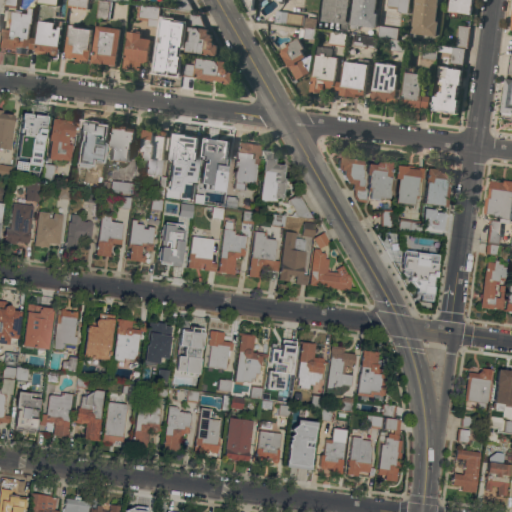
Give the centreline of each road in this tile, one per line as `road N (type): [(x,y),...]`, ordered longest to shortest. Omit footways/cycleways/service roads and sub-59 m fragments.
road 1 (residential): [(403,327),(0,271)]
road 2 (residential): [(387,511),(0,458)]
road 3 (residential): [(495,0),(454,335)]
road 4 (residential): [(287,121),(0,81)]
road 5 (residential): [(511,151),(287,121)]
road 6 (tertiary): [(216,0),(287,121)]
road 7 (tertiary): [(287,121),(353,236)]
